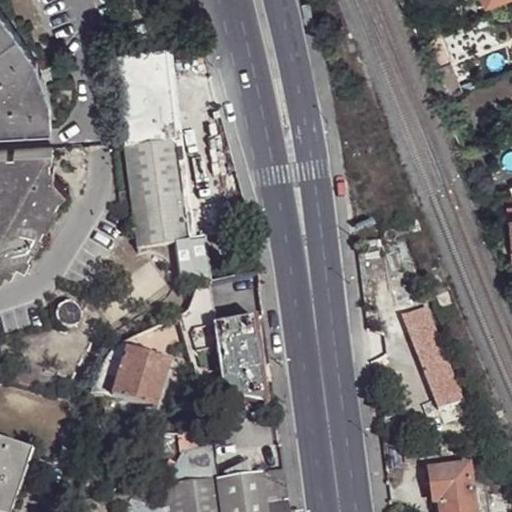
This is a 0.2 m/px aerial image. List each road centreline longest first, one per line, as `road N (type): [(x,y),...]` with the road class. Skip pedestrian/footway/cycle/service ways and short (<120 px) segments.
road 1 (secondary): [(224,0),(307,268)]
road 2 (secondary): [(307,268),(311,169),(279,0)]
road 3 (secondary): [(338,511),(307,268)]
